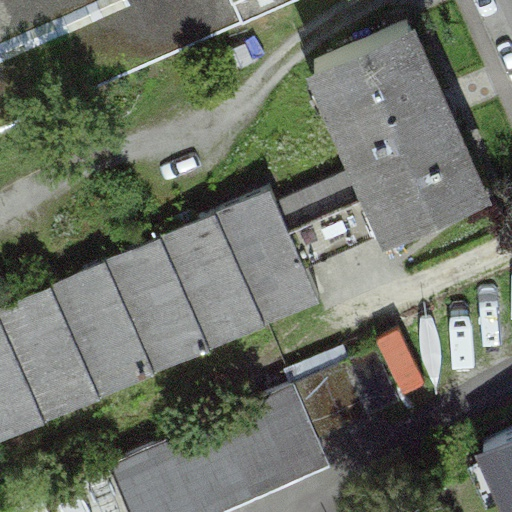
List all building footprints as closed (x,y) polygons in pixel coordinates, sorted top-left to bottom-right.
[(0,0),(0,126),(246,18),(238,0),(0,0)] [(238,0),(246,18),(286,0),(238,0)] [(391,227),(393,232),(487,190),(411,19),(317,62),(374,190),(391,227)] [(0,301),(0,439),(324,299),(309,265),(292,227),(273,183),(0,301)] [(374,190),(292,227),(309,265),(391,227),(374,190)] [(350,357),(296,381),(320,435),(374,411),(350,357)] [(296,381),(257,399),(287,465),(326,447),(320,435),(296,381)] [(223,413),(114,463),(136,511),(216,511),(259,493),(223,413)] [(511,427),(485,440),(511,499),(511,427)]
